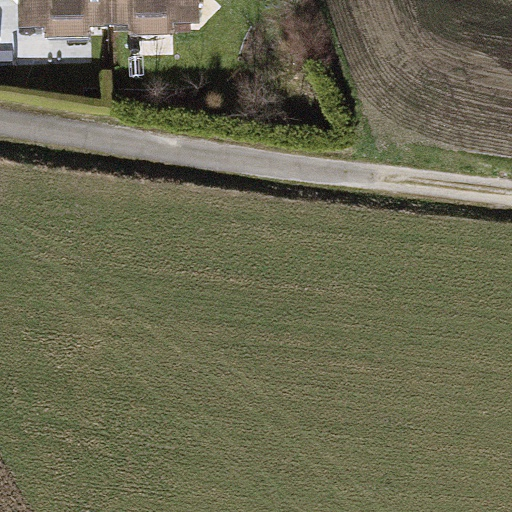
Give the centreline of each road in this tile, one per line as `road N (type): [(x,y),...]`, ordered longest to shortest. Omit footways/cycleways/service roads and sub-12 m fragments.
road 1 (residential): [(376,188),(0,125)]
road 2 (track): [(511,203),(376,188)]
